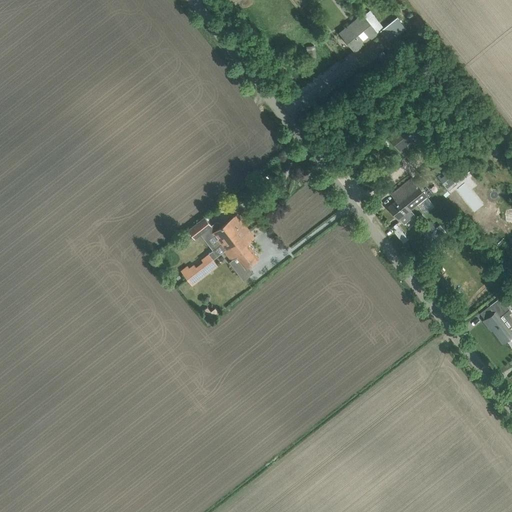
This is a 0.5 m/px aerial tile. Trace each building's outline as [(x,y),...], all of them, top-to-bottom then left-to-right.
[(367,42),(377,33),(363,16),(361,14),(347,26),(346,26),(347,27),(344,29),(359,48),(367,42)] [(389,42),(406,28),(397,17),(380,31),(389,42)] [(308,59),(316,58),(315,49),(307,50),(308,59)] [(400,151),(423,132),(412,118),(389,136),(400,151)] [(464,146),(460,150),(463,155),(468,151),(464,146)] [(484,155),(491,161),(495,157),(489,150),(484,155)] [(437,176),(440,180),(447,189),(454,184),(452,180),(456,177),(449,167),(437,176)] [(396,200),(388,206),(398,219),(400,221),(401,220),(405,224),(415,216),(410,209),(417,204),(426,196),(426,197),(432,192),(421,178),(416,182),(412,177),(399,187),(391,194),(396,200)] [(205,216),(188,229),(189,230),(192,234),(195,239),(200,235),(212,251),(208,253),(213,259),(225,250),(249,231),(237,214),(229,220),(225,223),(215,231),(211,225),(205,216)] [(433,242),(445,232),(441,227),(440,226),(436,229),(430,222),(422,229),(433,242)] [(249,231),(225,250),(232,260),(237,256),(246,267),(251,264),(259,258),(247,243),(254,237),(249,231)] [(206,265),(193,274),(198,281),(217,266),(212,260),(206,265)] [(187,265),(181,270),(187,279),(193,274),(206,265),(203,261),(196,267),(194,264),(189,268),(187,265)] [(500,296),(498,298),(490,305),(495,312),(485,319),(503,342),(506,339),(511,336),(511,334),(511,332),(508,328),(511,325),(511,317),(509,313),(511,311),(500,296)]
